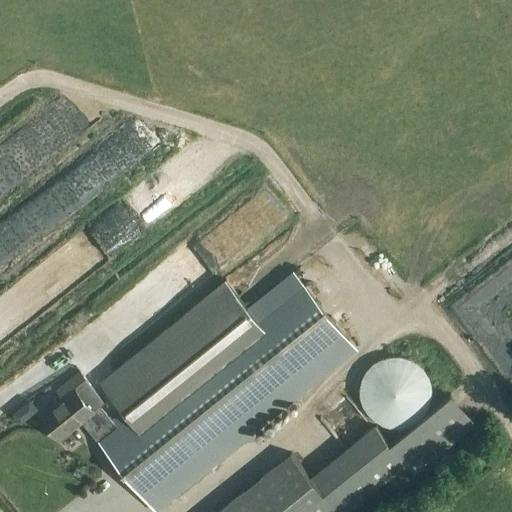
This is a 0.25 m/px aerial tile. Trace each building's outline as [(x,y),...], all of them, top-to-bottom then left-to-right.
[(0,170),(9,163),(0,152),(0,170)] [(466,275),(502,245),(493,234),(499,229),(489,216),(441,256),(453,270),(458,266),(466,275)] [(511,241),(414,310),(425,325),(484,284),(502,310),(493,315),(508,336),(511,333),(511,241)] [(59,441),(61,438),(82,421),(155,511),(157,510),(357,349),(305,285),(259,322),(225,280),(100,381),(123,409),(113,417),(111,419),(100,406),(105,402),(86,378),(76,386),(62,397),(42,414),(39,416),(59,441)] [(391,426),(396,426),(399,426),(402,425),(404,425),(409,424),(412,422),(415,420),(418,418),(421,416),(423,413),(425,411),(427,408),(429,405),(430,401),(431,398),(431,395),(432,391),(431,386),(430,381),(428,376),(426,372),(423,368),(420,364),(416,361),(410,358),(406,356),(402,356),(399,355),(396,355),(391,356),(388,356),(385,357),(380,359),(377,361),(374,363),(371,365),(368,369),(365,374),(363,379),(361,383),(361,388),(361,393),(362,398),(363,403),(366,408),(368,413),(370,415),(373,417),(376,420),(379,422),(382,423),(386,425),(391,426)] [(80,371),(57,390),(62,397),(76,386),(86,378),(80,371)] [(345,511),(405,464),(414,475),(476,425),(451,394),(390,444),(374,425),(310,476),(292,452),(217,511),(345,511)]
